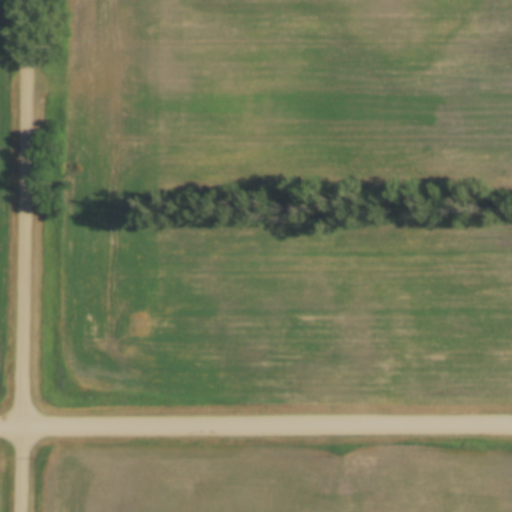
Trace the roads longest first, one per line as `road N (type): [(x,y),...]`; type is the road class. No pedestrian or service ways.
road 1 (tertiary): [(511,428),(0,429)]
road 2 (residential): [(29,0),(25,429)]
